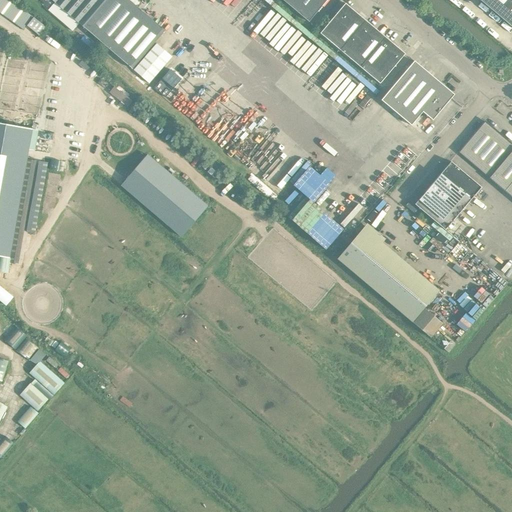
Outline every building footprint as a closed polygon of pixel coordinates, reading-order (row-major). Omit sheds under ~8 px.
[(0,0),(0,13),(24,30),(32,18),(6,0),(0,0)] [(50,0),(132,71),(164,33),(126,0),(50,0)] [(289,0),(287,3),(310,23),(329,0),(289,0)] [(511,0),(479,0),(511,27),(511,0)] [(340,50),(365,20),(345,3),(320,33),(340,50)] [(365,20),(340,50),(360,67),(385,37),(365,20)] [(385,37),(360,67),(380,84),(405,54),(385,37)] [(156,44),(134,70),(149,83),(172,57),(156,44)] [(423,112),(432,120),(454,95),(414,61),(381,100),(411,125),(423,112)] [(170,70),(154,88),(165,98),(181,79),(170,70)] [(116,86),(106,99),(118,108),(123,102),(128,106),(133,100),(116,86)] [(289,217),(333,251),(364,211),(368,214),(420,146),(384,118),(388,113),(377,105),(354,135),(389,162),(371,186),(345,166),(329,187),(319,179),(289,217)] [(511,197),(511,144),(485,121),(459,152),(511,197)] [(0,272),(7,273),(9,260),(32,131),(0,124),(0,272)] [(347,160),(357,167),(370,150),(361,143),(347,160)] [(119,183),(179,235),(206,203),(146,152),(119,183)] [(18,261),(36,161),(27,159),(10,260),(18,261)] [(451,161),(414,204),(445,230),(481,187),(451,161)] [(379,240),(373,235),(374,231),(366,228),(366,229),(364,227),(350,243),(351,244),(338,259),(411,321),(438,290),(379,240),(380,239),(379,240)] [(443,324),(424,308),(413,323),(431,338),(443,324)] [(66,381),(40,360),(46,353),(28,338),(19,349),(37,364),(30,372),(55,394),(66,381)] [(450,341),(443,348),(448,353),(455,345),(450,341)] [(38,410),(49,398),(32,382),(21,393),(38,410)] [(19,421),(27,427),(39,411),(31,405),(19,421)]
